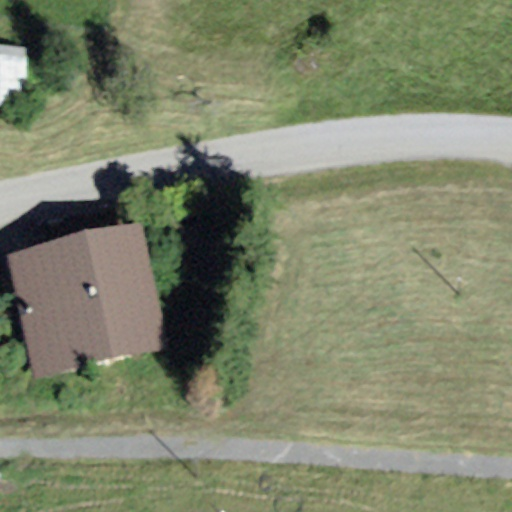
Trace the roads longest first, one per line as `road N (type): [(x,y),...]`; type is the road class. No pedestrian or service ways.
road 1 (unclassified): [(0,187),(399,130),(511,129)]
road 2 (unclassified): [(0,445),(161,443),(511,461)]
